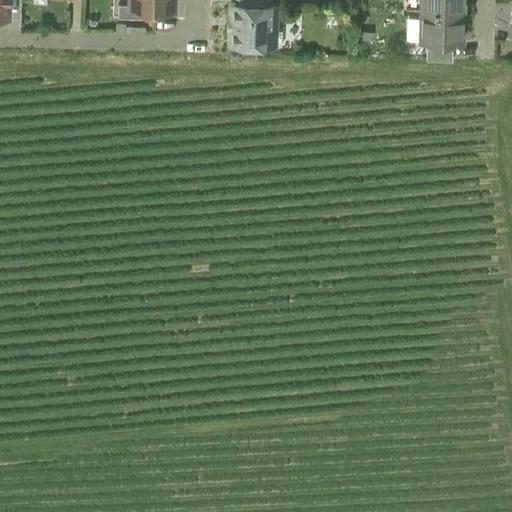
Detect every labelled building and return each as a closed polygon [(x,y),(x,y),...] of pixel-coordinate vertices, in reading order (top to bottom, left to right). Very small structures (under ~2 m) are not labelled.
[(297,0),(297,4),(298,4),(298,10),(301,14),(310,14),(313,11),(313,5),(329,5),(329,0),(297,0)] [(361,0),(361,6),(360,6),(360,18),(373,19),(373,0),(361,0)] [(427,0),(427,21),(421,21),(421,23),(445,23),(473,24),(473,0),(427,0)] [(160,5),(128,4),(128,21),(139,22),(139,20),(160,21),(160,5)] [(41,50),(52,50),(51,66),(78,67),(78,44),(79,22),(79,15),(42,14),(41,50)] [(139,20),(139,22),(138,49),(183,51),(184,22),(160,21),(139,20)] [(79,22),(78,44),(92,45),(93,23),(79,22)] [(444,42),(445,23),(421,23),(420,41),(433,41),(444,42)] [(16,32),(16,48),(16,57),(28,57),(28,33),(16,32)] [(444,42),(433,41),(432,56),(464,57),(465,43),(444,42)] [(0,84),(1,84),(15,84),(16,57),(16,48),(0,47),(0,84)] [(183,51),(138,49),(137,76),(137,77),(150,78),(182,79),(183,51)] [(471,73),(475,70),(475,57),(464,57),(432,56),(431,85),(471,87),(471,73)] [(244,65),(244,77),(280,79),(280,67),(244,65)] [(137,77),(137,76),(126,76),(125,89),(149,90),(150,78),(137,77)] [(284,103),(285,79),(280,79),(244,77),(239,77),(238,116),(255,117),(258,120),(263,120),(266,118),(290,119),(291,104),(284,103)] [(474,117),(474,104),(471,99),(471,87),(431,85),(430,115),(437,115),(464,116),(474,117)] [(464,116),(437,115),(436,136),(463,137),(464,116)]
